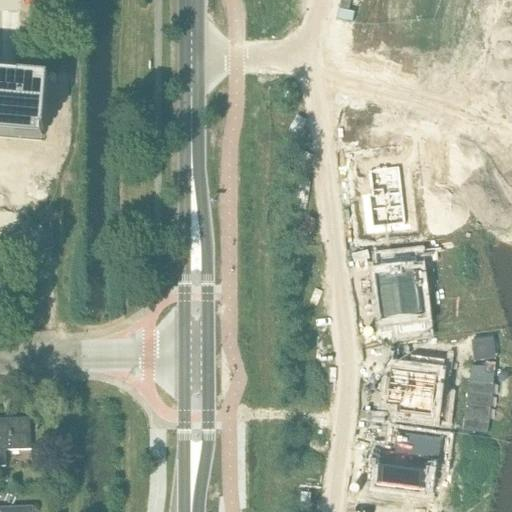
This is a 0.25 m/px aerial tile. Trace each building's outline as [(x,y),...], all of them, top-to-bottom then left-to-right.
[(0,128),(44,132),(48,80),(19,77),(19,86),(0,84),(0,128)] [(369,171),(362,172),(365,195),(365,197),(368,196),(369,202),(366,202),(366,204),(369,227),(372,227),(389,225),(389,224),(393,224),(395,224),(395,229),(398,229),(400,242),(395,242),(395,244),(430,240),(430,238),(429,238),(428,238),(426,219),(409,221),(402,167),(390,168),(371,171),(369,151),(367,151),(369,171)] [(382,278),(378,279),(380,293),(384,323),(398,321),(400,335),(425,332),(420,290),(422,290),(422,285),(420,285),(416,256),(380,261),(381,263),(385,263),(387,278),(382,278)] [(390,381),(387,405),(400,407),(399,414),(413,415),(413,417),(428,419),(428,417),(432,418),(434,398),(438,398),(438,395),(440,381),(442,381),(445,361),(411,357),(410,368),(397,366),(396,373),(395,382),(390,381)] [(0,467),(6,467),(6,451),(31,450),(30,419),(0,420),(0,467)] [(381,453),(376,486),(424,492),(428,461),(440,463),(444,438),(396,432),(393,455),(389,454),(381,453)]
